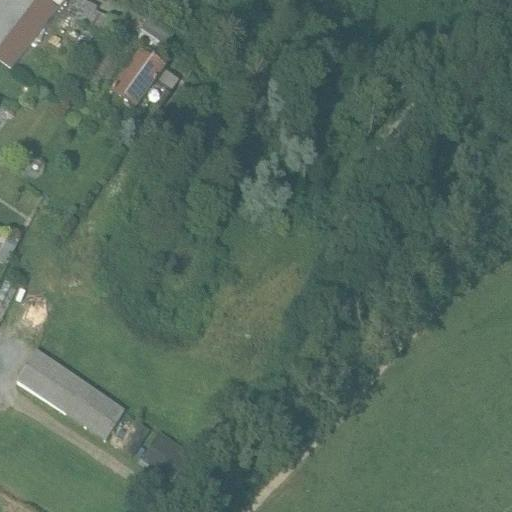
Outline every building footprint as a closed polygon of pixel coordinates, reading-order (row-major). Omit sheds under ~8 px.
[(57,10),(44,0),(36,0),(0,47),(0,65),(9,73),(57,10)] [(170,39),(146,24),(139,35),(162,50),(170,39)] [(176,82),(138,54),(111,92),(149,120),(176,82)] [(0,253),(0,261),(8,265),(16,245),(5,241),(0,253)] [(0,324),(17,287),(5,281),(0,292),(0,324)] [(123,414),(37,354),(18,382),(104,442),(123,414)] [(190,454),(158,433),(137,464),(169,485),(190,454)]
